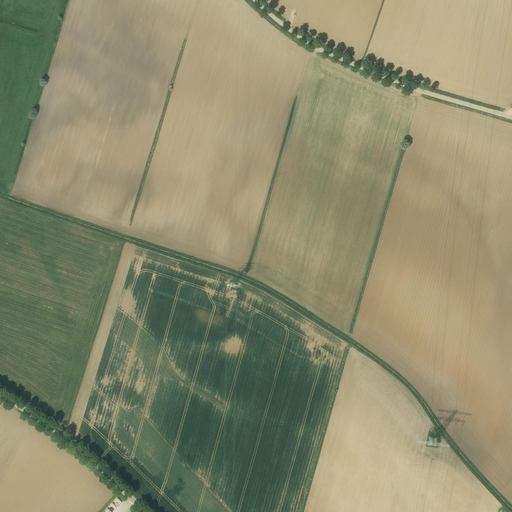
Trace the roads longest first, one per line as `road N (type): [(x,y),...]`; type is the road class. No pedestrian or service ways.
road 1 (unclassified): [(511,118),(316,49),(253,0)]
road 2 (unclassified): [(143,511),(73,444),(0,393)]
